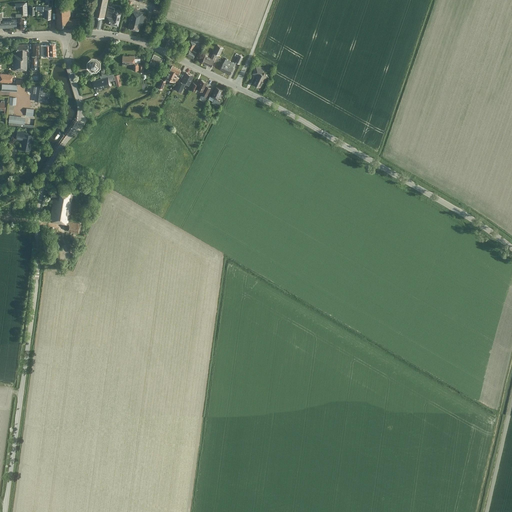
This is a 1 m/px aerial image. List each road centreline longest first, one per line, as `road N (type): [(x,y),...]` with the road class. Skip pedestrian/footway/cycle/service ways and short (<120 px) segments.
road 1 (unclassified): [(4,511),(40,194),(80,116),(64,33)]
road 2 (tertiary): [(323,131),(140,40),(64,33)]
road 3 (tertiary): [(323,131),(511,247)]
